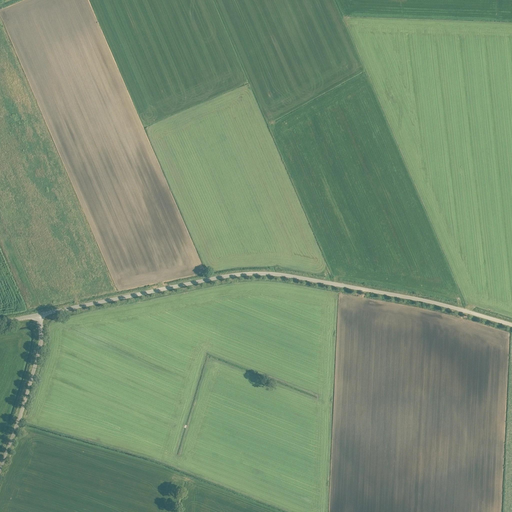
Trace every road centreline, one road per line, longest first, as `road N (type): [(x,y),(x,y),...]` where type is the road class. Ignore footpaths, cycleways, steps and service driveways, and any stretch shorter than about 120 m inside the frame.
road 1 (unclassified): [(511,325),(438,303),(268,273),(38,314)]
road 2 (unclassified): [(0,467),(39,351),(38,314)]
